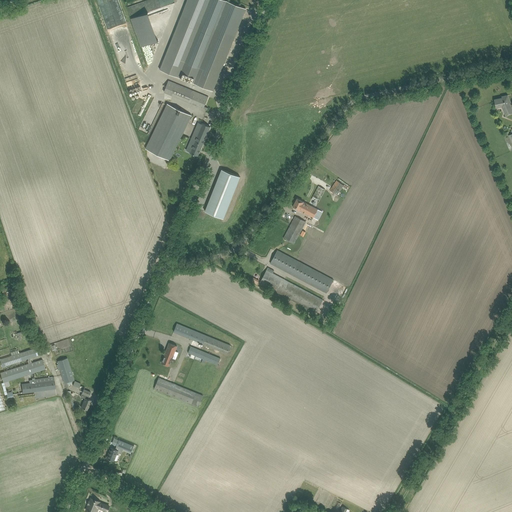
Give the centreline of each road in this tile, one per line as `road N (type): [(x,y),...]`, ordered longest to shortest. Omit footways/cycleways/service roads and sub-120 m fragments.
road 1 (unclassified): [(166,257),(209,256),(248,232),(359,96),(511,63)]
road 2 (unclassified): [(166,257),(268,0)]
road 3 (unclassified): [(63,511),(166,257)]
road 4 (track): [(394,511),(511,312)]
